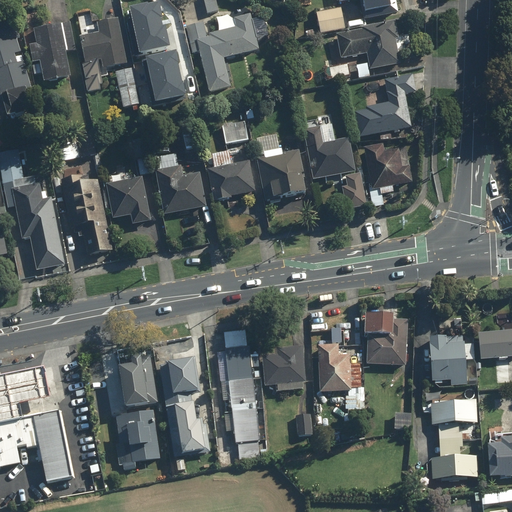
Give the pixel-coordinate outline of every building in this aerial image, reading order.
[(213,0),(201,0),(205,16),(217,14),(213,0)] [(347,0),(348,3),(361,1),(365,22),(401,17),(398,0),(347,0)] [(130,7),(140,51),(169,45),(160,1),(130,7)] [(203,24),(185,28),(188,44),(196,42),(208,98),(229,93),(223,62),(257,55),(248,11),(231,14),(235,32),(206,38),(203,24)] [(340,11),(315,17),(320,38),(345,32),(340,11)] [(85,96),(101,94),(99,86),(105,86),(102,72),(125,68),(116,23),(96,26),(98,38),(79,41),(83,68),(80,68),(85,96)] [(385,77),(383,70),(403,66),(401,55),(396,56),(393,42),(398,40),(395,24),(361,30),(361,34),(337,39),(342,62),(367,57),(370,73),(374,72),(375,79),(385,77)] [(0,111),(3,124),(30,116),(25,95),(31,93),(23,65),(15,67),(13,56),(21,54),(13,25),(0,28),(0,111)] [(43,87),(69,82),(64,56),(76,54),(70,25),(31,33),(34,48),(25,49),(31,79),(41,77),(43,87)] [(144,59),(155,104),(187,97),(177,52),(144,59)] [(347,68),(328,72),(331,84),(350,79),(347,68)] [(133,70),(115,74),(123,111),(141,107),(133,70)] [(415,96),(412,78),(363,87),(367,110),(353,113),(358,141),(410,131),(404,98),(415,96)] [(297,135),(291,107),(279,110),(284,137),(297,135)] [(242,124),(219,129),(223,147),(246,143),(242,124)] [(345,212),(366,208),(360,175),(355,176),(348,141),(324,146),(321,130),(302,133),(312,183),(339,178),(345,212)] [(382,146),(362,151),(370,190),(366,191),(371,211),(384,208),(382,198),(393,196),(391,189),(412,185),(409,170),(401,171),(397,154),(385,157),(382,146)] [(281,160),(279,152),(261,156),(263,164),(256,165),(265,207),(308,198),(299,156),(281,160)] [(0,176),(7,208),(10,207),(15,231),(18,230),(21,242),(28,241),(36,275),(64,269),(49,203),(41,205),(36,179),(23,182),(18,155),(0,158),(0,176)] [(254,195),(248,165),(231,169),(228,155),(203,160),(213,206),(231,202),(231,200),(254,195)] [(178,168),(152,174),(162,219),(206,209),(199,176),(180,180),(178,168)] [(71,234),(79,232),(82,243),(77,244),(79,253),(84,251),(86,261),(111,255),(94,188),(88,189),(86,179),(59,185),(71,234)] [(103,189),(111,223),(129,219),(132,229),(150,225),(139,180),(103,189)] [(391,323),(391,320),(363,318),(362,338),(366,338),(364,367),(404,369),(406,323),(391,323)] [(437,319),(437,329),(455,329),(455,319),(437,319)] [(511,334),(476,337),(478,362),(511,359),(511,334)] [(473,345),(461,345),(461,339),(427,340),(428,384),(449,384),(449,388),(462,388),(462,363),(473,363),(473,345)] [(348,395),(348,391),(360,390),(360,367),(347,367),(347,358),(337,358),(337,347),(316,347),(317,395),(348,395)] [(258,444),(247,349),(223,351),(234,446),(258,444)] [(303,392),(302,383),(305,382),(300,350),(275,353),(276,357),(258,359),(262,388),(274,386),(275,395),(303,392)] [(189,396),(198,395),(193,365),(158,370),(164,409),(190,405),(189,396)] [(39,373),(0,380),(0,426),(19,423),(16,407),(45,401),(39,373)] [(177,452),(178,457),(202,454),(198,425),(194,425),(191,408),(165,412),(170,453),(177,452)] [(476,409),(431,408),(430,428),(476,429),(476,409)] [(154,414),(115,417),(119,466),(122,466),(123,472),(134,471),(133,465),(158,462),(154,414)] [(19,423),(0,426),(0,469),(18,466),(15,451),(24,449),(25,451),(38,448),(45,485),(71,480),(58,416),(19,423)] [(310,416),(295,418),(297,439),(312,437),(310,416)] [(410,417),(395,417),(395,430),(409,431),(410,417)] [(446,429),(437,429),(438,459),(458,459),(458,450),(461,450),(461,431),(446,431),(446,429)] [(497,448),(485,448),(486,478),(511,477),(511,439),(497,440),(497,448)] [(257,445),(237,447),(239,463),(258,461),(257,445)] [(475,461),(431,462),(432,481),(475,480),(475,461)]
